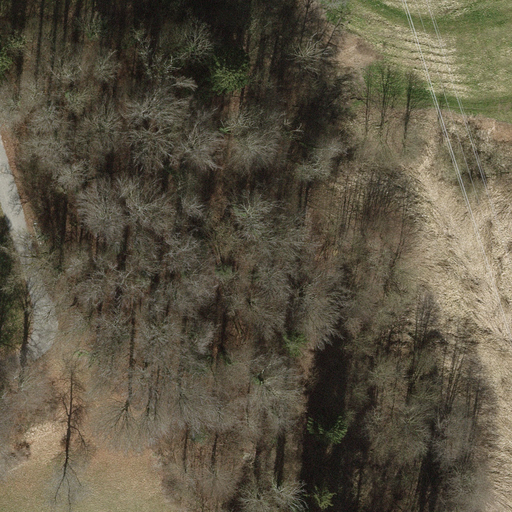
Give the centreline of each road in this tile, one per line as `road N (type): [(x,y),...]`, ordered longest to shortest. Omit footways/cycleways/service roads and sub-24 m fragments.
road 1 (track): [(0,144),(45,293),(45,343),(16,369),(0,372)]
road 2 (track): [(283,511),(306,409),(313,283)]
